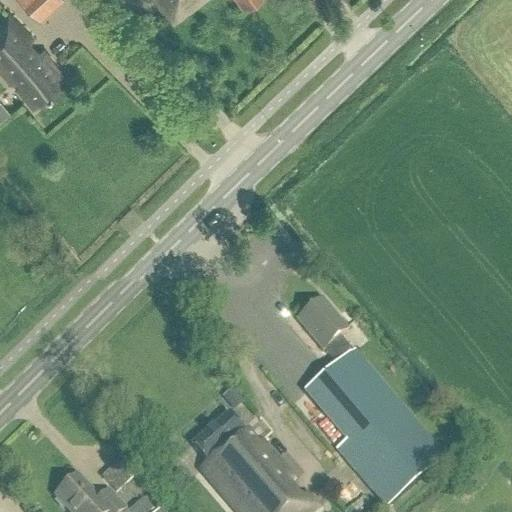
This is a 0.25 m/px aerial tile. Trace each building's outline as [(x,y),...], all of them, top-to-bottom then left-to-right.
[(22,0),(39,17),(56,0),(22,0)] [(237,0),(242,6),(249,0),(154,0),(172,24),(203,0),(237,0)] [(0,71),(34,109),(67,79),(51,60),(52,58),(43,48),(37,52),(27,42),(32,36),(8,12),(0,19),(0,25),(1,26),(0,26),(0,71)] [(322,304),(296,326),(322,357),(324,355),(336,370),(334,372),(304,397),(345,446),(335,454),(382,511),(385,511),(445,462),(354,356),(352,357),(339,341),(347,334),(322,304)] [(231,392),(222,401),(226,405),(235,396),(231,392)] [(235,511),(318,511),(319,511),(307,497),(300,503),(286,487),(293,481),(262,443),(255,449),(228,417),(190,449),(207,469),(201,472),(235,511)] [(151,511),(143,503),(138,508),(137,507),(132,511),(124,511),(108,494),(97,504),(77,480),(54,500),(64,511),(151,511)]
